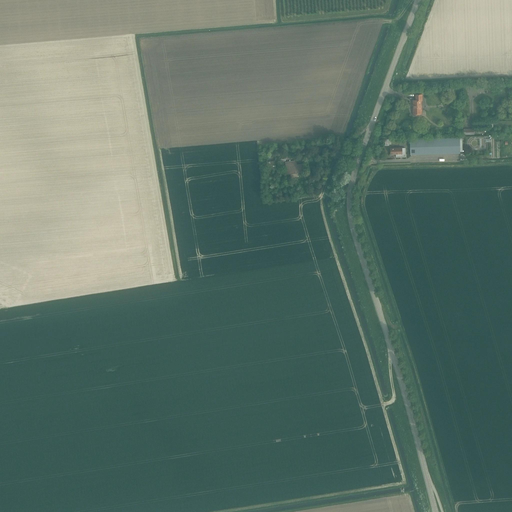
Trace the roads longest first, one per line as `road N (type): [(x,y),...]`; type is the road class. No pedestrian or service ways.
road 1 (tertiary): [(435,511),(348,204),(417,0)]
road 2 (track): [(404,483),(318,208),(336,152)]
road 3 (track): [(412,0),(397,19),(378,23),(341,131),(165,149)]
road 4 (track): [(389,0),(383,11),(282,20),(280,0)]
